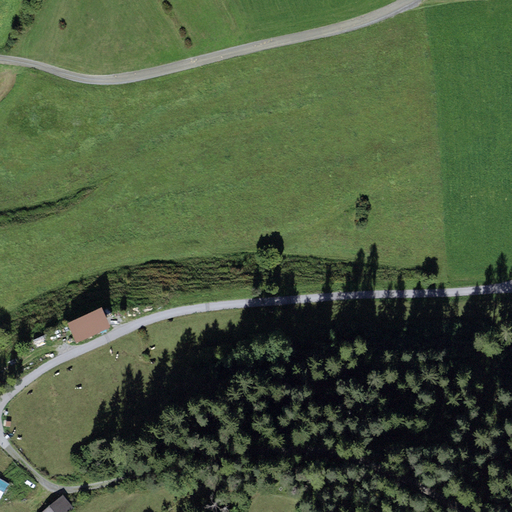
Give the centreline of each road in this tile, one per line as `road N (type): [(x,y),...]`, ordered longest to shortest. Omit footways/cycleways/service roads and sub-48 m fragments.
road 1 (track): [(0,438),(56,488),(73,489),(306,445),(362,460),(468,511)]
road 2 (unclassified): [(0,58),(87,79),(135,77),(370,18),(410,0)]
road 3 (unclassified): [(132,325),(170,312),(282,299),(511,286)]
road 4 (unclassified): [(132,325),(59,359),(0,404)]
